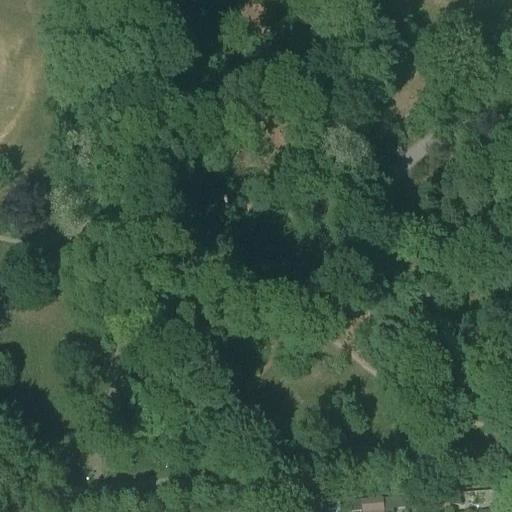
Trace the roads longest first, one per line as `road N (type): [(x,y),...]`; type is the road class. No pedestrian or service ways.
road 1 (residential): [(0,502),(511,458)]
road 2 (residential): [(511,360),(452,327),(414,293),(389,257),(378,216),(393,172),(412,154),(465,128),(511,123)]
